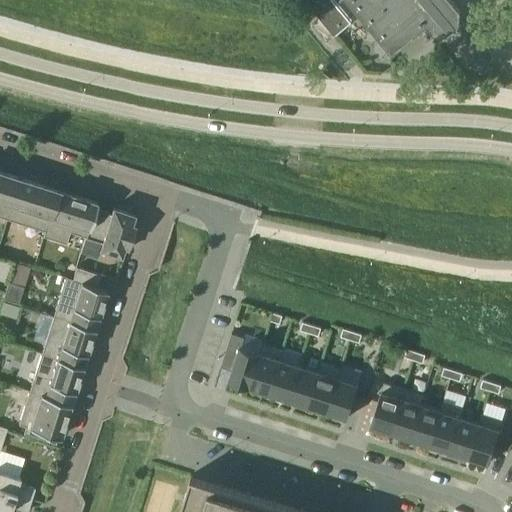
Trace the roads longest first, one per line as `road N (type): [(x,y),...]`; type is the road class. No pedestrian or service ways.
road 1 (tertiary): [(511,127),(196,100),(0,55)]
road 2 (tertiary): [(0,80),(210,127),(511,152)]
road 3 (residential): [(483,511),(169,406)]
road 4 (residential): [(169,406),(227,214),(167,196)]
road 5 (residential): [(102,388),(167,196)]
road 6 (residential): [(167,196),(0,150)]
road 7 (residential): [(58,511),(102,388)]
